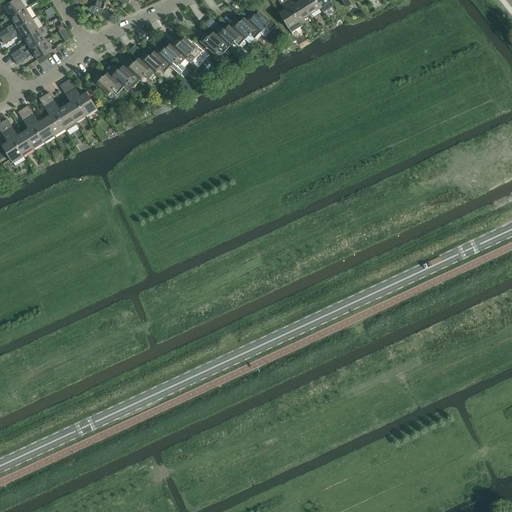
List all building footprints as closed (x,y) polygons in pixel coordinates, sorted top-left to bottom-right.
[(8,12),(2,16),(5,22),(11,18),(26,9),(20,0),(16,0),(5,7),(8,12)] [(96,0),(94,6),(93,6),(90,13),(101,17),(107,0),(96,0)] [(285,0),(278,0),(285,11),(280,14),(289,29),(291,33),(292,33),(302,26),(300,22),(285,0)] [(293,0),(285,0),(300,22),(310,15),(301,1),(296,4),(293,0)] [(315,0),(301,0),(301,1),(310,15),(321,9),(315,0)] [(315,0),(321,9),(331,2),(330,0),(315,0)] [(0,32),(0,36),(1,39),(33,19),(26,9),(11,18),(15,23),(0,32)] [(250,11),(244,18),(260,32),(265,37),(269,32),(275,25),(260,12),(259,11),(255,16),(250,11)] [(235,18),(229,25),(244,39),(249,44),(254,38),(260,32),(244,18),(240,23),(235,18)] [(33,19),(1,39),(4,44),(5,44),(22,34),(25,39),(40,30),(33,19)] [(219,25),(213,32),(229,46),(233,41),(238,45),(244,39),(229,25),(224,30),(219,25)] [(60,31),(59,32),(62,37),(68,33),(64,29),(60,31)] [(28,45),(12,55),(15,60),(46,40),(40,30),(25,39),(28,45)] [(204,32),(197,39),(213,53),(218,48),(223,52),(229,46),(213,32),(209,37),(204,32)] [(175,37),(169,43),(185,58),(190,62),(195,57),(201,50),(185,36),(180,41),(175,37)] [(46,40),(15,60),(18,65),(34,54),(38,60),(53,51),(46,40)] [(159,43),(153,50),(169,65),(174,59),(179,64),(185,58),(169,43),(164,48),(159,43)] [(134,44),(129,49),(138,57),(154,71),(158,66),(164,71),(169,65),(153,50),(148,55),(143,51),(142,52),(134,44)] [(128,58),(122,64),(138,78),(143,73),(148,78),(154,71),(138,57),(133,62),(128,58)] [(241,68),(245,63),(240,58),(236,64),(241,68)] [(113,64),(107,71),(122,85),(129,91),(139,79),(138,78),(122,64),(118,69),(113,64)] [(97,71),(91,78),(107,93),(112,97),(116,92),(122,85),(107,71),(102,76),(97,71)] [(70,79),(65,82),(85,114),(96,107),(87,92),(81,96),(70,79)] [(183,88),(188,83),(184,80),(179,84),(183,88)] [(65,82),(60,85),(71,102),(65,106),(75,120),(85,114),(65,82)] [(50,92),(45,96),(64,127),(66,130),(76,123),(75,120),(65,106),(60,109),(50,92)] [(45,96),(39,99),(50,116),(45,119),(54,134),(64,127),(45,96)] [(29,106),(24,109),(43,140),(54,134),(45,119),(39,122),(29,106)] [(24,109),(18,112),(29,129),(24,132),(33,147),(43,140),(24,109)] [(8,119),(2,122),(22,153),(33,147),(24,132),(18,135),(8,119)] [(2,122),(0,123),(0,128),(4,135),(8,142),(3,146),(12,160),(13,163),(24,156),(22,153),(2,122)]
